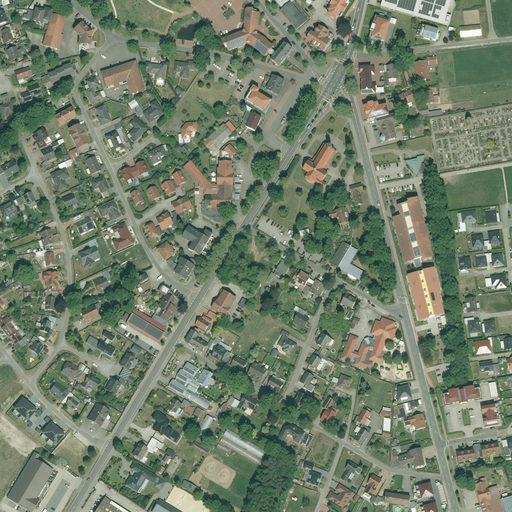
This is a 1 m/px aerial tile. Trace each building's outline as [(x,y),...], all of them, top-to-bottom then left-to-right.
[(274,11),(290,30),(303,20),(288,2),(290,0),(266,0),(267,1),(268,0),(271,0),(278,7),(274,11)] [(348,2),(348,1),(347,0),(332,0),(326,10),(329,12),(327,15),(335,20),(337,16),(340,18),(350,3),(348,2)] [(383,0),(381,8),(448,27),(451,16),(447,15),(451,0),(383,0)] [(28,22),(39,24),(40,20),(46,22),(48,13),(49,9),(41,7),(40,9),(31,7),(28,22)] [(224,52),(244,42),(262,56),(271,45),(254,31),(258,11),(243,8),(239,30),(218,40),(224,52)] [(41,44),(56,47),(63,17),(48,13),(41,44)] [(383,43),(389,23),(375,19),(370,39),(383,43)] [(74,45),(87,46),(87,36),(89,34),(88,29),(86,29),(78,22),(70,30),(75,37),(74,45)] [(308,44),(322,52),(331,38),(327,36),(329,32),(318,26),(313,34),(310,32),(306,38),(308,39),(307,41),(309,43),(308,44)] [(480,26),(460,28),(461,38),(481,36),(480,26)] [(439,32),(425,28),(422,38),(436,42),(437,39),(438,40),(440,34),(438,34),(439,32)] [(8,29),(0,32),(3,39),(1,40),(3,45),(13,42),(8,29)] [(278,67),(292,50),(284,43),(270,60),(278,67)] [(17,47),(4,51),(8,63),(20,59),(17,47)] [(144,92),(134,58),(96,70),(101,87),(110,84),(111,87),(117,86),(116,83),(123,81),(128,97),(144,92)] [(153,83),(160,85),(161,79),(162,80),(165,62),(156,61),(156,63),(148,62),(148,61),(143,60),(141,71),(152,73),(151,78),(153,78),(153,83)] [(177,75),(177,77),(185,78),(186,69),(194,70),(195,62),(185,60),(185,62),(172,60),(171,71),(173,72),(172,74),(177,75)] [(414,62),(418,82),(430,79),(426,60),(414,62)] [(53,73),(47,75),(50,84),(58,82),(57,81),(65,78),(64,77),(72,74),(69,64),(60,67),(60,69),(53,71),(53,73)] [(27,67),(13,73),(16,81),(31,76),(27,67)] [(371,67),(359,67),(361,90),(373,89),(371,67)] [(388,81),(397,81),(396,67),(387,67),(388,81)] [(261,90),(275,96),(281,81),(268,75),(252,68),(249,76),(264,83),(261,90)] [(100,98),(97,90),(92,91),(90,86),(96,84),(94,80),(96,79),(94,74),(92,75),(81,79),(83,83),(80,84),(87,103),(100,98)] [(36,86),(26,90),(28,97),(39,93),(36,86)] [(175,91),(179,95),(178,96),(181,98),(185,92),(178,87),(175,91)] [(400,106),(414,101),(411,92),(397,96),(400,106)] [(249,106),(263,113),(269,102),(270,99),(260,94),(258,96),(253,93),(249,101),(241,97),(238,104),(248,109),(249,106)] [(432,103),(440,102),(439,94),(431,96),(432,103)] [(135,100),(128,103),(131,109),(138,106),(135,100)] [(143,113),(149,123),(164,114),(157,102),(150,106),(151,108),(143,113)] [(10,103),(0,106),(0,113),(1,118),(14,114),(10,103)] [(93,117),(98,126),(110,120),(102,103),(92,108),(95,116),(93,117)] [(368,120),(378,118),(374,103),(364,106),(368,120)] [(68,122),(77,118),(70,106),(62,111),(68,122)] [(242,127),(251,131),(257,117),(248,114),(249,112),(242,110),(237,122),(243,125),(242,127)] [(60,127),(68,122),(62,111),(54,116),(60,127)] [(379,119),(381,125),(393,122),(400,121),(398,114),(379,119)] [(129,135),(136,142),(148,129),(135,117),(128,125),(133,130),(129,135)] [(231,131),(222,120),(198,141),(204,148),(210,142),(214,147),(231,131)] [(385,141),(397,138),(393,122),(381,125),(385,141)] [(192,132),(196,131),(196,123),(187,124),(182,130),(183,139),(190,138),(190,134),(192,132)] [(77,151),(90,146),(81,124),(68,130),(77,151)] [(44,127),(33,135),(40,149),(53,142),(50,136),(44,127)] [(101,133),(110,155),(122,149),(113,128),(101,133)] [(308,161),(303,158),(296,170),(304,175),(302,178),(302,181),(307,184),(311,184),(313,180),(320,185),(328,171),(324,169),(336,149),(321,140),(308,161)] [(143,152),(149,163),(165,155),(159,144),(143,152)] [(186,145),(180,149),(183,154),(189,150),(186,145)] [(229,146),(221,152),(217,147),(208,155),(212,160),(224,175),(241,160),(229,146)] [(47,162),(57,157),(52,147),(42,152),(47,162)] [(75,158),(77,163),(86,159),(93,175),(103,170),(97,154),(91,156),(90,155),(85,157),(84,154),(75,158)] [(415,179),(424,157),(417,158),(416,161),(404,163),(415,179)] [(20,170),(14,160),(1,167),(7,178),(20,170)] [(214,174),(213,183),(211,184),(187,160),(183,167),(202,193),(206,195),(206,202),(201,202),(201,214),(215,223),(220,223),(219,206),(230,206),(230,176),(214,174)] [(121,171),(126,185),(135,182),(134,180),(142,177),(142,179),(150,176),(145,162),(136,166),(137,168),(132,170),(131,167),(121,171)] [(67,187),(65,180),(72,177),(68,167),(51,174),(58,191),(67,187)] [(169,172),(175,186),(184,182),(178,168),(169,172)] [(100,188),(105,198),(110,196),(108,190),(110,189),(109,187),(111,186),(105,173),(89,179),(94,190),(100,188)] [(164,195),(172,192),(167,179),(159,182),(164,195)] [(365,191),(363,183),(351,186),(356,205),(364,203),(361,192),(365,191)] [(149,200),(157,196),(152,184),(143,188),(149,200)] [(132,204),(141,200),(136,189),(127,193),(132,204)] [(37,200),(32,191),(24,196),(28,205),(37,200)] [(62,198),(67,209),(78,204),(73,193),(62,198)] [(178,215),(192,208),(188,197),(173,204),(178,215)] [(97,207),(102,217),(102,218),(109,215),(112,221),(121,217),(118,211),(120,210),(115,199),(97,207)] [(19,210),(14,200),(0,206),(0,208),(5,218),(19,210)] [(394,219),(406,268),(420,264),(433,261),(417,201),(397,207),(400,218),(394,219)] [(339,225),(351,222),(347,208),(332,212),(333,217),(337,216),(339,225)] [(80,235),(95,229),(91,217),(95,216),(92,209),(82,213),(84,218),(75,222),(80,235)] [(465,223),(478,221),(476,209),(463,211),(465,223)] [(488,224),(498,222),(496,209),(486,211),(488,224)] [(162,216),(163,218),(167,227),(173,224),(168,214),(162,216)] [(163,218),(157,220),(162,230),(168,228),(167,227),(163,218)] [(110,235),(115,233),(119,231),(122,239),(113,242),(117,250),(135,242),(127,223),(108,231),(110,235)] [(151,237),(157,234),(152,224),(146,227),(151,237)] [(185,226),(178,238),(188,244),(185,250),(196,256),(209,234),(202,230),(200,234),(198,233),(185,226)] [(52,229),(41,233),(43,239),(42,240),(44,247),(55,243),(52,237),(54,236),(52,229)] [(489,233),(491,245),(503,243),(502,231),(489,233)] [(472,234),(474,248),(486,246),(484,232),(472,234)] [(95,261),(101,258),(102,258),(97,247),(100,246),(97,239),(87,243),(89,248),(77,252),(84,269),(96,264),(95,261)] [(161,261),(171,254),(168,250),(171,248),(169,245),(167,246),(164,241),(153,249),(161,261)] [(359,250),(344,241),(331,264),(362,282),(368,273),(351,263),(359,250)] [(57,265),(55,252),(45,254),(47,266),(57,265)] [(495,266),(505,264),(503,253),(493,255),(495,266)] [(172,271),(182,278),(191,265),(177,255),(172,261),(176,264),(172,271)] [(463,270),(473,269),(470,255),(461,257),(463,270)] [(275,273),(285,279),(293,264),(284,259),(275,273)] [(291,283),(304,290),(312,277),(303,271),(302,273),(298,271),(291,283)] [(59,272),(47,272),(44,272),(44,281),(46,281),(46,286),(48,286),(48,293),(59,293),(59,272)] [(272,272),(267,281),(271,283),(276,274),(272,272)] [(494,290),(507,288),(505,272),(492,274),(494,290)] [(146,274),(134,281),(138,288),(140,287),(143,291),(151,286),(149,283),(151,282),(146,274)] [(101,276),(93,280),(100,295),(111,289),(106,277),(102,279),(101,276)] [(317,279),(310,291),(315,294),(312,299),(318,302),(328,285),(317,279)] [(165,284),(162,285),(158,292),(165,295),(152,318),(166,327),(169,323),(171,324),(176,315),(175,315),(180,310),(179,309),(183,305),(182,299),(179,298),(180,296),(175,294),(176,293),(172,291),(172,289),(165,284)] [(225,290),(213,308),(227,317),(238,299),(225,290)] [(353,309),(359,299),(348,292),(341,302),(352,308),(353,309)] [(57,298),(47,297),(46,309),(56,310),(57,298)] [(244,298),(240,305),(244,309),(249,301),(244,298)] [(469,313),(478,312),(476,298),(467,299),(469,313)] [(100,316),(94,305),(81,312),(87,323),(100,316)] [(299,312),(305,316),(307,312),(297,306),(295,310),(299,312)] [(353,309),(352,308),(346,317),(351,320),(356,311),(353,309)] [(152,318),(136,309),(132,316),(127,313),(123,319),(128,322),(127,324),(159,343),(169,328),(166,327),(152,318)] [(221,317),(211,311),(207,317),(205,315),(203,318),(202,317),(196,325),(200,328),(198,330),(204,334),(214,320),(218,323),(221,317)] [(294,321),(305,328),(311,319),(305,316),(299,312),(294,321)] [(16,345),(24,339),(11,323),(14,320),(10,314),(2,321),(5,325),(2,328),(11,340),(10,340),(12,343),(13,343),(16,345)] [(346,347),(341,359),(351,363),(353,356),(357,358),(355,365),(371,371),(373,367),(375,366),(374,363),(372,362),(372,360),(384,364),(388,352),(384,351),(389,339),(394,341),(399,328),(396,327),(397,322),(383,317),(382,321),(377,320),(372,334),(375,335),(374,338),(371,337),(370,338),(370,337),(365,339),(366,340),(365,341),(364,343),(363,343),(360,352),(355,351),(360,337),(352,334),(347,347),(346,347)] [(55,323),(43,319),(39,330),(50,334),(51,329),(53,330),(55,323)] [(471,334),(481,332),(479,319),(469,321),(471,334)] [(487,333),(496,331),(494,320),(485,322),(487,333)] [(193,330),(186,341),(203,351),(208,343),(198,337),(200,334),(193,330)] [(116,336),(107,331),(104,336),(113,341),(116,336)] [(279,344),(283,346),(288,338),(288,339),(291,334),(287,332),(279,344)] [(323,346),(328,349),(334,339),(323,333),(317,343),(323,346)] [(283,350),(292,356),(299,345),(288,339),(288,338),(283,346),(282,347),(285,348),(283,350)] [(477,356),(493,353),(491,339),(474,342),(477,356)] [(45,347),(36,340),(30,349),(39,355),(45,347)] [(117,349),(102,340),(97,348),(112,357),(117,349)] [(133,345),(130,350),(138,355),(141,349),(133,345)] [(219,345),(212,355),(222,361),(229,351),(219,345)] [(319,351),(328,357),(331,351),(328,349),(323,346),(319,351)] [(272,355),(276,357),(280,351),(276,348),(272,355)] [(318,351),(315,355),(323,360),(328,363),(331,359),(328,357),(319,351),(318,351)] [(137,358),(127,352),(120,365),(129,370),(137,358)] [(309,363),(318,369),(323,360),(315,355),(314,354),(309,363)] [(237,356),(231,367),(242,374),(249,363),(237,356)] [(201,368),(189,361),(184,370),(182,369),(177,377),(179,378),(177,381),(174,379),(170,387),(184,395),(188,388),(196,393),(202,384),(198,382),(202,374),(199,372),(201,368)] [(80,368),(68,362),(62,372),(74,379),(80,368)] [(493,365),(492,362),(480,364),(481,373),(494,371),(493,371),(493,365)] [(256,363),(249,375),(262,382),(269,371),(256,363)] [(215,375),(205,369),(202,374),(198,382),(202,384),(208,387),(215,375)] [(307,385),(310,386),(311,383),(316,376),(307,371),(301,381),(307,385)] [(102,382),(89,374),(82,386),(88,390),(90,387),(97,391),(102,382)] [(338,386),(348,390),(349,387),(350,387),(354,378),(343,374),(341,379),(338,386)] [(338,386),(341,379),(334,377),(331,387),(337,389),(338,386)] [(122,384),(112,378),(106,389),(116,395),(122,384)] [(274,378),(269,385),(280,392),(285,384),(274,378)] [(67,390),(57,382),(50,391),(60,398),(67,390)] [(496,382),(489,383),(490,397),(497,397),(496,382)] [(317,386),(311,383),(310,386),(307,385),(305,388),(313,392),(317,386)] [(399,403),(414,399),(411,385),(400,387),(399,403)] [(470,403),(469,401),(483,398),(482,391),(477,391),(476,386),(466,388),(466,390),(462,390),(461,389),(450,391),(451,396),(447,397),(448,404),(461,402),(461,404),(470,403)] [(295,401),(304,406),(309,396),(300,392),(295,401)] [(259,401),(246,394),(239,408),(246,412),(248,407),(254,410),(259,401)] [(316,402),(319,397),(313,394),(310,399),(316,402)] [(327,410),(329,411),(330,408),(335,400),(329,396),(323,407),(327,410)] [(80,404),(72,397),(66,404),(74,411),(80,404)] [(30,404),(22,398),(13,409),(20,415),(30,404)] [(182,403),(175,399),(169,408),(177,413),(182,403)] [(111,411),(97,403),(88,420),(101,427),(111,411)] [(37,411),(30,404),(20,415),(27,421),(37,411)] [(405,418),(408,418),(405,404),(395,407),(394,416),(398,415),(399,419),(405,417),(405,418)] [(485,427),(500,425),(497,404),(481,407),(482,415),(485,415),(486,419),(483,419),(485,427)] [(385,415),(390,416),(391,409),(382,407),(380,416),(385,417),(385,415)] [(199,418),(203,411),(198,408),(194,414),(199,418)] [(322,419),(331,424),(338,413),(330,408),(329,411),(327,410),(322,419)] [(221,417),(224,412),(219,409),(216,414),(221,417)] [(363,424),(365,425),(372,413),(365,409),(360,417),(358,421),(363,424)] [(172,420),(158,412),(153,419),(159,422),(155,429),(176,442),(181,435),(168,427),(172,420)] [(417,430),(428,427),(424,414),(408,418),(405,418),(404,419),(406,425),(412,424),(413,426),(416,426),(417,430)] [(203,437),(214,419),(207,415),(196,433),(203,437)] [(392,437),(392,419),(385,417),(383,436),(392,437)] [(58,429),(51,422),(41,433),(48,439),(58,429)] [(300,443),(306,433),(288,423),(280,437),(286,440),(289,435),(295,438),(294,440),(300,443)] [(362,428),(371,433),(373,429),(365,425),(363,424),(361,427),(362,428)] [(356,439),(364,444),(371,433),(362,428),(356,439)] [(65,435),(58,429),(48,439),(55,445),(65,435)] [(223,437),(264,457),(267,451),(261,448),(262,447),(227,429),(223,437)] [(223,437),(220,442),(251,459),(253,454),(223,437)] [(193,445),(208,453),(212,446),(197,438),(193,445)] [(217,446),(228,453),(230,450),(219,443),(217,446)] [(483,446),(484,456),(502,454),(500,443),(483,446)] [(148,448),(140,444),(134,455),(142,459),(148,448)] [(168,448),(165,453),(173,457),(176,452),(168,448)] [(416,468),(427,465),(422,448),(412,451),(410,451),(408,454),(400,457),(402,465),(415,462),(416,468)] [(476,449),(458,452),(460,463),(478,460),(476,449)] [(31,452),(3,498),(27,511),(30,511),(38,500),(35,498),(52,470),(36,460),(38,456),(31,452)] [(312,471),(313,465),(304,462),(303,469),(312,471)] [(166,481),(135,463),(131,469),(137,473),(135,478),(132,476),(126,485),(139,493),(147,479),(162,488),(166,481)] [(358,469),(349,464),(341,480),(346,483),(351,473),(355,475),(358,469)] [(323,476),(312,472),(308,482),(319,486),(323,476)] [(383,481),(373,475),(368,483),(369,485),(363,493),(372,498),(383,481)] [(486,479),(473,482),(481,511),(511,511),(511,498),(511,497),(501,500),(496,486),(488,488),(486,479)] [(204,490),(185,480),(182,486),(200,497),(204,490)] [(430,484),(415,487),(418,500),(433,497),(430,484)] [(354,493),(339,485),(335,491),(340,494),(338,498),(330,494),(326,501),(341,510),(342,511),(347,511),(348,511),(348,509),(347,507),(346,507),(354,493)] [(410,497),(386,494),(384,505),(408,508),(410,497)] [(382,502),(383,498),(376,496),(375,504),(378,505),(379,501),(382,502)] [(129,511),(106,497),(96,511),(129,511)] [(181,511),(160,499),(152,511),(181,511)]
